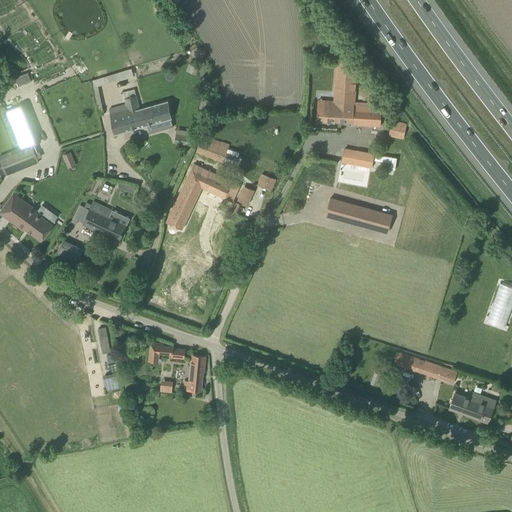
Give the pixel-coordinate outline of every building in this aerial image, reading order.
[(317,120),(340,122),(351,122),(351,124),(380,126),(382,108),(378,107),(378,103),(354,102),(357,58),(337,57),(334,102),(318,101),(317,120)] [(131,69),(92,80),(93,88),(98,86),(133,76),(131,69)] [(28,71),(15,76),(19,85),(31,80),(28,71)] [(109,108),(110,113),(114,134),(171,118),(167,101),(139,109),(136,95),(124,98),(125,103),(109,108)] [(7,110),(23,147),(31,144),(40,140),(24,103),(7,110)] [(389,135),(403,138),(406,125),(406,124),(392,121),(389,135)] [(193,131),(176,128),(174,143),(191,145),(193,131)] [(196,152),(217,160),(224,163),(226,158),(228,159),(233,148),(229,146),(229,145),(202,135),(196,152)] [(31,144),(23,147),(0,156),(0,158),(7,174),(38,162),(31,144)] [(344,148),(344,150),(343,155),(342,160),(342,163),(372,169),(372,167),(375,154),(344,148)] [(64,155),(67,164),(69,168),(75,165),(70,153),(64,155)] [(195,164),(166,222),(182,230),(203,187),(210,191),(212,188),(227,195),(225,198),(229,200),(229,201),(232,202),(238,191),(230,187),(233,183),(195,164)] [(261,173),(257,184),(268,189),(273,178),(261,173)] [(135,187),(120,183),(119,187),(133,192),(135,187)] [(241,189),(237,200),(249,205),(255,190),(243,185),(241,189)] [(0,212),(24,229),(25,228),(41,240),(52,225),(36,213),(37,211),(13,193),(0,211),(0,212)] [(392,215),(330,198),(325,215),(387,232),(392,215)] [(80,205),(76,213),(72,222),(76,224),(78,220),(84,223),(83,223),(119,239),(125,225),(109,217),(112,210),(93,202),(92,204),(86,202),(84,207),(80,205)] [(58,253),(78,262),(84,248),(64,239),(58,253)] [(100,337),(107,335),(105,327),(98,328),(100,337)] [(110,352),(107,335),(100,337),(103,353),(110,352)] [(150,353),(158,353),(172,355),(173,348),(173,346),(162,346),(163,344),(151,343),(150,353)] [(393,363),(400,365),(453,383),(457,371),(397,351),(393,363)] [(183,389),(191,390),(200,391),(202,372),(204,372),(205,356),(191,355),(189,381),(184,381),(183,389)] [(455,392),(449,408),(488,422),(496,400),(473,392),(471,398),(455,392)]
